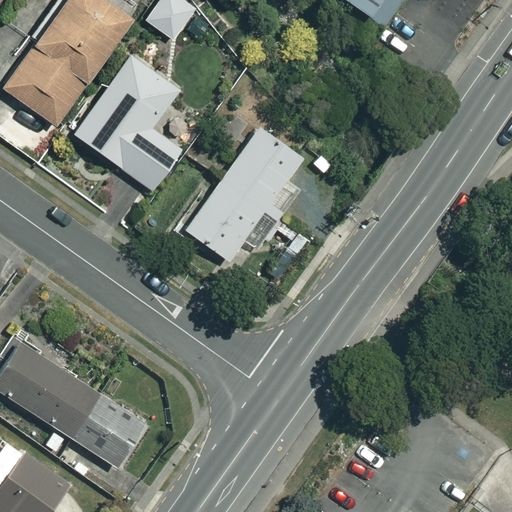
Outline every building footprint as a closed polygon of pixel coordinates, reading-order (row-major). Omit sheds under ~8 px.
[(123,13),(104,0),(53,0),(0,77),(0,86),(49,120),(123,13)] [(190,5),(183,0),(151,0),(140,17),(168,37),(190,5)] [(340,0),(379,28),(398,0),(340,0)] [(172,87),(124,51),(67,128),(146,186),(175,146),(145,124),(172,87)] [(295,153),(253,123),(180,226),(222,257),(237,236),(253,247),(295,187),(279,175),(295,153)] [(142,420),(13,337),(0,357),(0,391),(113,464),(142,420)] [(0,437),(0,511),(36,511),(66,471),(15,436),(9,444),(0,437)] [(92,511),(105,492),(92,483),(73,511),(92,511)]
